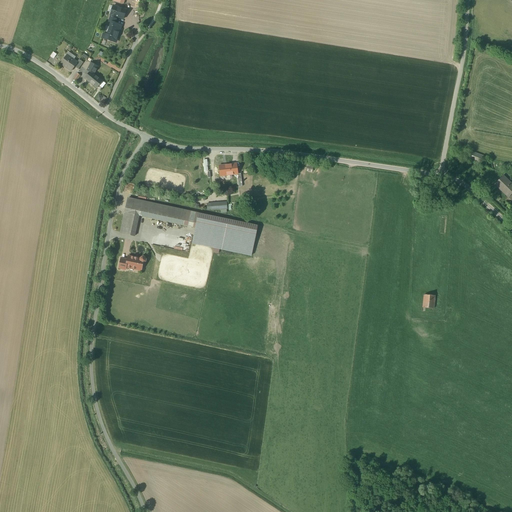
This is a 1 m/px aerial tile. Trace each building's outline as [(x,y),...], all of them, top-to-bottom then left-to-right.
[(113,6),(111,15),(117,17),(124,19),(126,10),(113,6)] [(117,17),(111,15),(109,22),(112,23),(112,22),(115,23),(117,17)] [(104,33),(102,38),(116,42),(121,25),(115,23),(112,22),(112,23),(108,35),(104,33)] [(54,52),(47,62),(55,67),(62,58),(54,52)] [(67,55),(61,64),(71,71),(75,67),(78,63),(77,63),(67,55)] [(78,63),(75,67),(79,70),(84,62),(79,60),(77,63),(78,63)] [(82,67),(87,71),(91,63),(87,61),(82,67)] [(90,72),(94,74),(98,66),(91,63),(87,71),(90,72)] [(94,74),(90,72),(85,79),(97,88),(99,86),(103,81),(94,74)] [(103,103),(105,104),(107,99),(104,96),(103,98),(99,95),(97,99),(100,101),(100,102),(103,104),(103,103)] [(485,151),(473,146),(469,155),(482,161),(485,151)] [(237,164),(219,166),(220,176),(238,174),(237,164)] [(511,176),(506,170),(495,181),(509,196),(511,193),(511,176)] [(190,210),(128,198),(120,234),(136,238),(140,221),(186,230),(190,210)] [(221,210),(221,213),(228,213),(227,202),(207,203),(208,210),(221,210)] [(259,226),(199,213),(193,244),(252,257),(259,226)] [(128,260),(126,267),(141,270),(143,263),(144,263),(146,262),(146,259),(145,257),(143,257),(141,258),(140,259),(128,256),(128,260)] [(125,270),(126,267),(128,260),(121,258),(119,268),(125,270)] [(436,295),(425,295),(424,308),(435,309),(436,295)]
